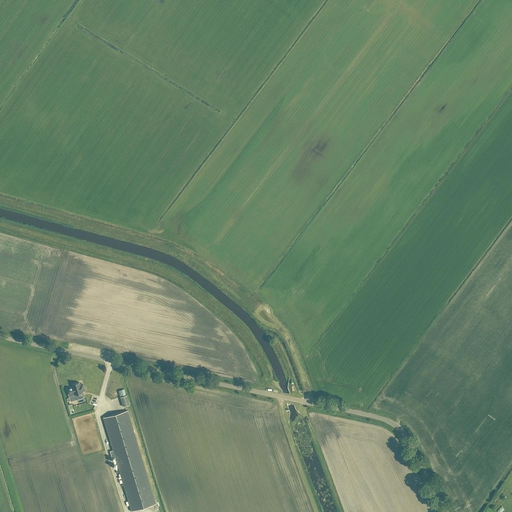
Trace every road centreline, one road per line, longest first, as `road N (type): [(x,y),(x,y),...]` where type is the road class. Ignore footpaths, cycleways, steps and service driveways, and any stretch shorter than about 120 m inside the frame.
road 1 (unclassified): [(446,511),(389,421),(0,336)]
road 2 (track): [(0,224),(161,268),(233,321),(260,358),(317,511)]
